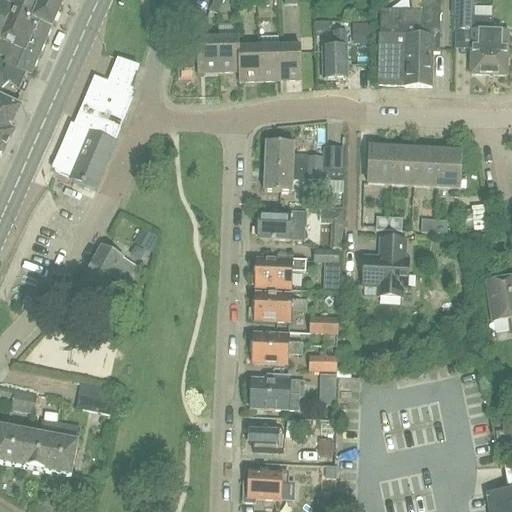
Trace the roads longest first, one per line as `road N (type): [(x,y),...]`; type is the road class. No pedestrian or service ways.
road 1 (residential): [(219,511),(235,120)]
road 2 (residential): [(0,355),(99,209),(143,114)]
road 3 (residential): [(511,117),(335,105),(235,120)]
road 4 (primary): [(0,219),(96,0)]
road 5 (unknown): [(343,273),(335,105)]
